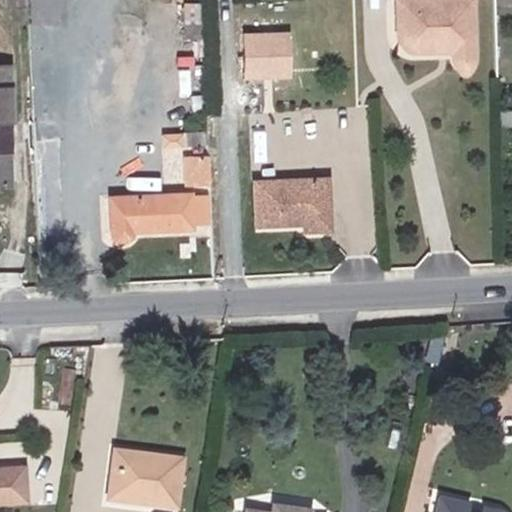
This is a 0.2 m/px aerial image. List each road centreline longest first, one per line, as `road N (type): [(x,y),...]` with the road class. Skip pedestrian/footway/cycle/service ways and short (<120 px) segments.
road 1 (residential): [(0,314),(511,283)]
road 2 (unknown): [(343,511),(352,294)]
road 3 (unknown): [(511,392),(432,459),(412,511)]
